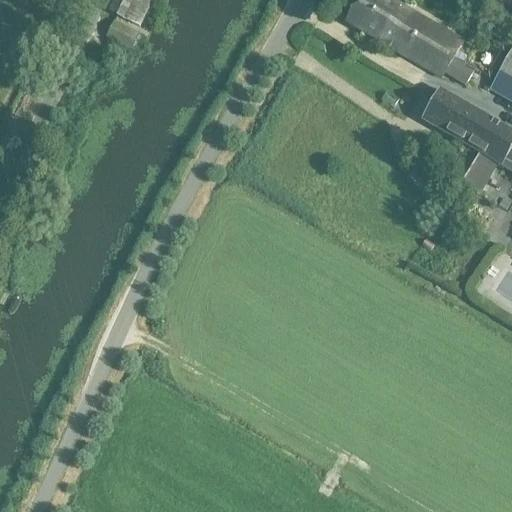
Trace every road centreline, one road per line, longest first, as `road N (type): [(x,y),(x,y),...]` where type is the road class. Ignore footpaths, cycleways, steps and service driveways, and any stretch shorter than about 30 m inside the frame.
road 1 (unclassified): [(29,511),(119,326),(300,0)]
road 2 (track): [(350,458),(442,287),(490,230)]
road 3 (track): [(350,458),(119,326)]
road 4 (track): [(511,115),(422,80),(295,7)]
road 5 (unclassified): [(0,200),(98,0)]
road 6 (track): [(318,499),(350,458),(437,511)]
